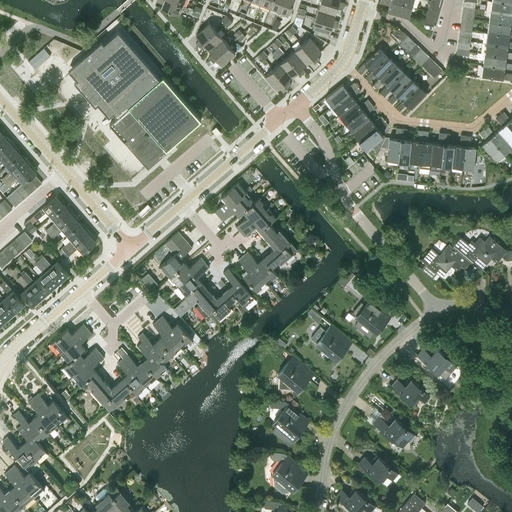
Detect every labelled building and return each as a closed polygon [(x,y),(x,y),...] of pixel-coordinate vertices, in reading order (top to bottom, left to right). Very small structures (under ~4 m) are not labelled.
[(179,15),(183,6),(167,0),(164,0),(161,8),(179,15)] [(279,11),(283,0),(273,0),(270,7),(279,11)] [(288,14),(294,0),(283,0),(279,11),(288,14)] [(343,9),(344,6),(324,0),(320,0),(318,8),(336,13),(337,8),(343,9)] [(409,17),(412,6),(391,0),(380,0),(380,2),(389,5),(388,11),(409,17)] [(511,2),(493,0),(492,0),(491,10),(511,13),(511,2)] [(439,13),(440,7),(429,4),(428,10),(439,13)] [(334,19),(336,13),(318,8),(315,17),(338,24),(339,20),(334,19)] [(437,19),(439,13),(428,10),(426,16),(437,19)] [(511,19),(511,15),(511,13),(491,10),(489,21),(511,24),(511,25),(511,24),(511,19)] [(230,18),(228,16),(227,15),(221,19),(224,23),(230,18)] [(435,25),(437,19),(426,16),(424,21),(435,25)] [(337,28),(338,24),(315,17),(313,27),(315,28),(329,32),(330,32),(332,26),(337,28)] [(227,27),(233,22),(230,18),(224,23),(227,27)] [(511,30),(510,30),(511,25),(511,24),(489,21),(488,32),(509,35),(511,35),(511,30)] [(79,63),(66,75),(102,117),(147,169),(203,118),(161,70),(155,63),(161,58),(142,35),(141,36),(137,39),(135,41),(120,23),(77,60),(78,61),(79,63)] [(198,46),(216,30),(210,23),(196,35),(200,39),(196,43),(198,46)] [(297,31),(293,26),(292,25),(288,28),(293,34),(297,31)] [(403,31),(397,26),(389,34),(395,40),(399,44),(407,36),(403,31)] [(289,37),(293,34),(288,28),(285,31),(289,37)] [(315,28),(314,33),(327,37),(329,32),(315,28)] [(237,37),(242,32),(239,29),(234,34),(237,37)] [(209,49),(222,37),(216,30),(198,46),(201,48),(205,45),(209,49)] [(240,41),(246,36),(242,32),(237,37),(240,41)] [(511,41),(508,41),(509,35),(488,32),(486,43),(508,46),(511,46),(511,41)] [(404,48),(412,40),(407,36),(399,44),(404,48)] [(211,60),(229,44),(222,37),(209,49),(212,53),(208,57),(211,60)] [(282,43),(278,38),(278,37),(274,40),(279,46),(282,43)] [(316,54),(321,50),(309,37),(302,43),(317,61),(320,59),(316,54)] [(275,49),(279,46),(274,40),(270,43),(275,49)] [(408,52),(416,44),(412,40),(404,48),(408,52)] [(315,63),(317,61),(302,43),(295,50),(306,63),(311,59),(315,63)] [(508,46),(486,43),(485,53),(506,56),(506,57),(511,57),(511,52),(507,51),(508,46)] [(222,64),(235,52),(229,44),(211,60),(213,63),(218,59),(222,64)] [(412,56),(420,48),(416,44),(408,52),(412,56)] [(372,70),(387,54),(379,47),(364,62),(364,63),(357,70),(361,74),(368,66),(372,70)] [(417,61),(424,52),(420,48),(412,56),(417,61)] [(302,67),(306,63),(295,50),(287,56),(303,74),(306,72),(302,67)] [(265,60),(268,57),(263,51),(260,54),(265,60)] [(421,65),(429,57),(424,52),(417,61),(421,65)] [(506,57),(506,56),(485,53),(483,64),(505,67),(511,68),(511,62),(505,62),(506,57)] [(262,62),(265,60),(260,54),(257,57),(262,62)] [(379,78),(395,62),(387,54),(372,70),(364,77),(368,81),(375,74),(379,78)] [(300,76),(303,74),(287,56),(280,62),(292,76),(296,72),(300,76)] [(425,69),(433,61),(429,57),(421,65),(425,69)] [(429,73),(437,65),(433,61),(425,69),(429,73)] [(287,80),(292,76),(280,62),(273,69),(288,86),(291,84),(287,80)] [(387,85),(403,70),(395,62),(379,78),(372,85),(376,89),(383,81),(387,85)] [(511,72),(504,71),(505,67),(483,64),(481,75),(503,78),(511,79),(511,72)] [(434,77),(442,69),(437,65),(429,73),(434,77)] [(285,89),(288,86),(273,69),(265,75),(277,89),(282,85),(285,89)] [(395,93),(410,77),(403,70),(387,85),(380,92),(384,96),(391,89),(395,93)] [(403,100),(418,85),(410,77),(395,93),(388,100),(392,104),(399,96),(402,100),(403,100)] [(332,106),(357,86),(354,82),(346,88),(342,83),(325,97),(332,106)] [(411,108),(426,92),(418,85),(403,100),(402,100),(395,107),(399,111),(406,104),(411,108)] [(353,96),(361,90),(357,86),(332,106),(339,114),(356,101),(353,96)] [(345,123),(371,103),(368,99),(359,105),(356,101),(339,114),(345,123)] [(366,113),(374,107),(371,103),(345,123),(352,131),(369,117),(366,113)] [(511,117),(510,118),(504,111),(500,114),(511,128),(511,117)] [(511,144),(511,128),(500,114),(495,118),(502,126),(498,129),(511,144)] [(359,140),(384,120),(381,115),(373,122),(369,117),(352,131),(359,140)] [(380,130),(387,124),(384,120),(359,140),(366,148),(383,135),(380,130)] [(511,144),(498,129),(494,133),(487,125),(483,128),(504,153),(511,146),(511,144)] [(398,160),(401,128),(396,127),(395,138),(389,137),(387,159),(398,160)] [(406,139),(407,129),(401,128),(398,160),(409,161),(411,139),(406,139)] [(496,160),(504,153),(483,128),(479,132),(486,140),(481,143),(496,160)] [(419,162),(423,130),(417,130),(416,140),(411,139),(409,161),(419,162)] [(428,131),(425,130),(423,130),(419,162),(419,168),(429,169),(432,142),(427,141),(428,131)] [(440,171),(441,165),(442,158),(444,132),(439,132),(438,142),(432,142),(429,169),(430,169),(430,170),(440,171)] [(449,143),(450,133),(444,132),(442,158),(441,165),(452,166),(454,144),(449,143)] [(462,167),(466,135),(461,134),(459,144),(454,144),(452,166),(462,167)] [(6,135),(5,136),(4,135),(0,138),(0,153),(13,143),(6,135)] [(470,146),(471,135),(466,135),(462,167),(473,168),(476,146),(470,146)] [(18,152),(20,150),(13,143),(0,153),(0,161),(3,159),(7,164),(20,153),(18,152)] [(22,153),(21,154),(20,153),(7,164),(11,169),(0,178),(4,182),(29,161),(22,153)] [(34,170),(35,169),(29,161),(4,182),(8,186),(18,177),(22,182),(23,182),(24,181),(29,177),(33,173),(35,171),(34,170)] [(382,175),(387,179),(391,175),(387,170),(382,175)] [(37,186),(41,182),(33,173),(29,177),(37,186)] [(32,190),(37,186),(29,177),(24,181),(32,190)] [(28,194),(32,190),(24,181),(23,182),(22,182),(20,184),(28,194)] [(218,216),(246,192),(237,181),(220,196),(225,201),(214,210),(218,216)] [(23,197),(28,194),(20,184),(15,188),(23,197)] [(19,201),(23,197),(15,188),(11,192),(19,201)] [(14,205),(19,201),(11,192),(6,196),(14,205)] [(254,201),(246,192),(218,216),(222,221),(234,211),(238,216),(243,212),(242,212),(254,201)] [(63,203),(64,202),(57,193),(32,215),(28,219),(23,223),(31,232),(36,228),(32,223),(36,219),(46,210),(51,215),(64,204),(63,203)] [(240,231),(268,207),(259,197),(254,201),(242,212),(243,212),(246,216),(235,226),(240,231)] [(0,203),(7,211),(11,208),(3,199),(0,201),(0,203)] [(66,204),(65,205),(64,204),(51,215),(55,220),(45,229),(49,233),(73,212),(66,204)] [(270,223),(276,217),(268,207),(240,231),(244,236),(255,226),(259,231),(269,222),(270,223)] [(79,221),(80,220),(73,212),(49,233),(52,237),(62,229),(66,234),(80,222),(79,221)] [(64,251),(89,230),(82,222),(81,223),(80,222),(66,234),(71,238),(61,247),(64,251)] [(276,230),(270,223),(269,222),(259,231),(273,247),(274,248),(279,244),(283,248),(290,242),(278,228),(276,230)] [(95,239),(96,238),(89,230),(64,251),(68,256),(78,247),(82,252),(96,240),(95,239)] [(27,243),(32,239),(24,231),(20,235),(27,243)] [(49,233),(43,238),(46,242),(52,237),(49,233)] [(23,247),(27,243),(20,235),(15,239),(23,247)] [(471,239),(470,241),(468,243),(460,236),(453,244),(481,268),(491,257),(497,262),(502,256),(506,260),(511,259),(511,258),(511,250),(507,250),(489,235),(485,240),(479,236),(474,242),(471,239)] [(19,251),(23,247),(15,239),(11,242),(19,251)] [(14,255),(19,251),(11,242),(7,246),(14,255)] [(181,257),(192,247),(188,242),(160,266),(169,276),(185,262),(181,257)] [(280,263),(297,249),(290,242),(283,248),(279,244),(274,248),(273,247),(261,258),(270,268),(271,268),(278,261),(280,263)] [(474,264),(466,258),(449,243),(440,254),(431,247),(421,258),(420,257),(420,258),(425,263),(422,267),(419,265),(418,265),(433,278),(433,277),(432,276),(436,271),(441,276),(451,265),(457,269),(461,265),(468,271),(474,264)] [(10,259),(14,255),(7,246),(2,250),(10,259)] [(29,247),(25,251),(31,257),(35,254),(29,247)] [(0,256),(6,263),(10,259),(2,250),(0,252),(0,256)] [(261,258),(257,262),(247,251),(242,255),(266,283),(277,274),(271,268),(270,268),(261,258)] [(56,260),(51,264),(43,254),(39,258),(60,282),(68,275),(67,274),(68,273),(56,260)] [(257,291),(266,283),(242,255),(237,260),(247,271),(242,275),(257,291)] [(177,286),(205,261),(200,256),(189,266),(185,262),(169,276),(177,286)] [(52,289),(60,282),(39,258),(35,262),(43,271),(39,276),(50,289),(51,288),(52,289)] [(197,276),(209,266),(205,261),(177,286),(185,296),(192,290),(202,281),(197,276)] [(242,304),(252,295),(228,267),(222,272),(232,283),(227,287),(236,297),(242,304)] [(39,276),(33,280),(25,270),(21,274),(42,298),(50,291),(49,290),(50,289),(39,276)] [(141,278),(150,289),(157,283),(147,273),(141,278)] [(34,305),(42,298),(21,274),(17,277),(25,287),(20,292),(32,305),(33,304),(34,305)] [(385,292),(393,283),(386,277),(378,286),(385,292)] [(17,311),(25,304),(4,279),(0,282),(0,283),(8,293),(3,298),(15,311),(16,310),(17,311)] [(216,298),(216,297),(202,281),(192,290),(198,298),(197,299),(200,303),(196,306),(205,316),(208,313),(209,313),(216,307),(211,302),(216,298)] [(228,304),(236,297),(227,287),(216,297),(216,298),(211,302),(216,307),(209,313),(215,321),(230,307),(228,304)] [(359,318),(354,324),(369,336),(374,331),(376,333),(391,315),(389,313),(393,307),(379,295),(374,301),(371,297),(356,315),(359,318)] [(3,298),(0,300),(0,311),(7,320),(15,313),(14,312),(15,311),(3,298)] [(238,307),(243,313),(246,310),(241,304),(238,307)] [(176,322),(171,326),(162,315),(157,319),(181,347),(191,338),(176,322)] [(171,355),(181,347),(157,319),(152,323),(161,335),(156,339),(171,355)] [(60,352),(88,328),(83,323),(72,332),(67,327),(51,341),(60,352)] [(320,327),(311,337),(317,342),(316,342),(337,359),(352,341),(331,324),(325,331),(320,327)] [(80,343),(92,333),(88,328),(60,352),(68,361),(80,352),(85,348),(80,343)] [(156,339),(152,343),(142,332),(137,336),(141,341),(142,341),(161,364),(162,363),(171,355),(156,339)] [(162,363),(161,364),(142,341),(141,341),(136,345),(146,357),(142,361),(156,377),(166,368),(162,363)] [(72,376),(99,352),(95,347),(84,356),(80,352),(68,361),(63,365),(72,376)] [(437,347),(431,354),(423,347),(417,354),(439,373),(444,366),(451,371),(457,364),(437,347)] [(92,366),(103,357),(99,352),(72,376),(80,385),(86,380),(97,371),(92,366)] [(142,361),(137,365),(127,353),(122,358),(146,385),(156,377),(142,361)] [(298,390),(314,372),(293,355),(278,373),(281,375),(279,377),(279,387),(293,388),(294,387),(298,390)] [(136,394),(146,385),(122,358),(117,362),(127,373),(122,377),(131,387),(136,394)] [(111,388),(110,387),(97,371),(86,380),(93,388),(91,389),(102,403),(110,397),(105,392),(111,388)] [(131,387),(122,377),(110,387),(111,388),(105,392),(110,397),(102,403),(109,410),(125,397),(123,394),(131,387)] [(411,378),(406,385),(397,378),(391,385),(413,403),(419,397),(425,402),(431,395),(411,378)] [(53,399),(48,403),(38,392),(33,396),(57,424),(67,415),(53,399)] [(136,395),(133,398),(139,405),(142,402),(136,395)] [(48,432),(57,424),(33,396),(28,401),(38,412),(33,416),(48,432)] [(309,420),(285,400),(271,399),(271,406),(279,407),(283,410),(273,421),(294,438),(309,420)] [(33,416),(28,420),(19,409),(14,414),(22,423),(38,441),(48,432),(33,416)] [(395,416),(389,423),(381,416),(375,424),(397,442),(396,442),(403,447),(408,440),(409,440),(415,433),(395,416)] [(38,441),(22,423),(17,427),(27,438),(22,443),(37,459),(47,450),(38,441)] [(22,443),(18,447),(8,435),(2,440),(27,468),(37,459),(22,443)] [(270,450),(270,456),(273,459),(280,460),(282,461),(287,454),(284,452),(270,450)] [(282,461),(272,472),(277,477),(274,480),(275,485),(282,491),(287,491),(290,488),(293,490),(308,472),(287,454),(282,461)] [(379,455),(373,462),(365,455),(359,462),(366,468),(380,481),(386,474),(392,479),(398,472),(379,455)] [(363,471),(366,468),(359,462),(356,465),(363,471)] [(29,471),(24,475),(15,464),(10,469),(34,496),(44,487),(29,471)] [(24,505),(34,496),(10,469),(5,473),(15,484),(9,488),(24,505)] [(128,503),(130,501),(116,485),(109,491),(115,499),(110,503),(115,508),(118,511),(133,511),(134,511),(128,503)] [(9,488),(5,492),(0,486),(0,496),(13,511),(15,511),(24,505),(9,488)] [(452,495),(456,490),(451,487),(447,491),(452,495)] [(109,491),(106,488),(103,488),(95,495),(95,497),(98,501),(95,503),(97,505),(89,511),(110,511),(115,508),(110,503),(115,499),(109,491)] [(356,488),(350,495),(342,488),(336,495),(356,511),(369,511),(376,504),(356,488)] [(420,511),(418,510),(426,502),(414,492),(397,511),(420,511)] [(0,511),(13,511),(0,496),(0,511)] [(84,497),(79,501),(84,506),(85,507),(89,503),(84,497)] [(278,499),(265,498),(261,498),(262,503),(266,507),(275,508),(278,503),(280,505),(274,511),(293,511),(283,503),(278,499)]
